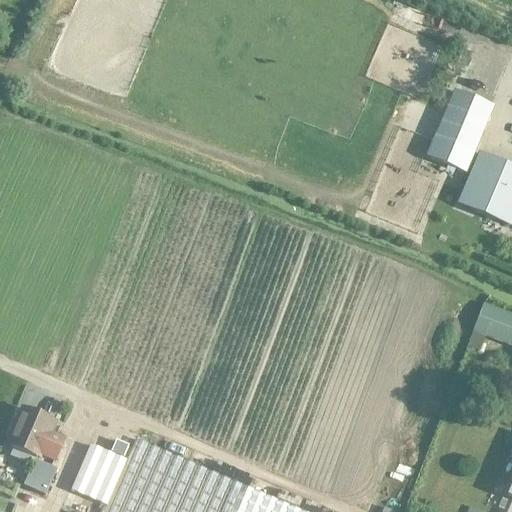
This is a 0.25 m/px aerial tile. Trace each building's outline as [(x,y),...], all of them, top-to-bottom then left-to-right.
[(489,107),(456,93),(428,159),(461,173),(489,107)] [(511,167),(481,155),(464,195),(459,206),(507,226),(511,213),(511,167)] [(511,314),(483,304),(472,332),(473,332),(468,346),(479,351),(485,337),(511,347),(511,314)] [(21,411),(8,442),(10,446),(12,447),(6,462),(25,470),(32,455),(36,457),(40,455),(54,425),(52,420),(26,409),(21,411)] [(303,511),(136,439),(126,461),(123,460),(129,447),(115,441),(109,454),(90,446),(71,491),(106,506),(103,511),(303,511)] [(56,470),(34,461),(23,486),(44,496),(56,470)]
